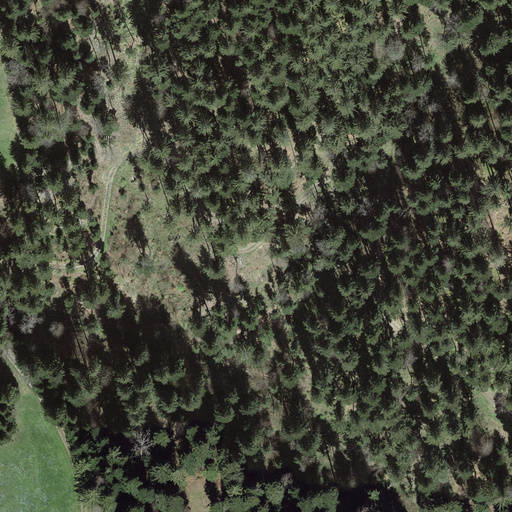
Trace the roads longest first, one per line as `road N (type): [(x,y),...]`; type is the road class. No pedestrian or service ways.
road 1 (track): [(511,419),(382,312),(385,196),(369,168),(323,182),(238,253),(157,161),(127,153),(111,174),(104,230),(88,261),(0,267)]
road 2 (track): [(0,169),(22,172),(46,162),(107,45),(140,29),(159,40),(183,88),(242,137),(262,142),(363,95),(397,63),(436,65),(468,97),(470,164),(485,187)]
road 3 (track): [(0,342),(66,442),(84,501)]
